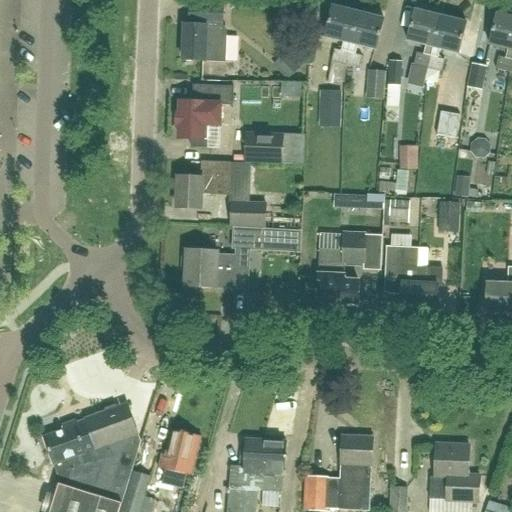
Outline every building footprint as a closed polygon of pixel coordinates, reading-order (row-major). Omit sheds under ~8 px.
[(222,26),(223,3),(191,1),(190,25),(184,25),(183,61),(221,63),(222,62),(223,60),(224,56),(224,53),(224,50),(222,47),(223,26),(222,26)] [(350,45),(358,13),(332,7),(325,38),(343,43),(340,52),(333,50),(330,62),(345,66),(350,45)] [(433,48),(440,17),(415,11),(407,42),(425,47),(423,56),(416,54),(413,66),(427,70),(433,48)] [(350,45),(345,66),(358,69),(361,57),(354,55),(356,46),(376,51),(384,20),(358,13),(350,45)] [(511,62),(511,18),(497,15),(489,46),(507,50),(504,59),(497,58),(494,70),(509,73),(511,62)] [(440,17),(433,48),(427,70),(441,73),(444,60),(437,59),(439,50),(458,55),(466,23),(440,17)] [(290,58),(278,70),(287,80),(300,68),(290,58)] [(400,87),(401,63),(388,62),(387,86),(400,87)] [(480,91),(486,68),(470,64),(465,88),(480,91)] [(382,101),(385,73),(367,72),(365,100),(382,101)] [(291,97),(292,84),(281,84),(281,97),(291,97)] [(233,107),(234,88),(193,86),(192,103),(181,103),(180,116),(177,116),(176,125),(180,125),(179,140),(191,140),(191,148),(207,149),(208,126),(219,126),(220,106),(233,107)] [(341,129),(342,93),(321,92),(320,128),(341,129)] [(441,113),(437,136),(455,139),(460,116),(441,113)] [(282,166),(283,135),(245,133),(244,164),(282,166)] [(471,145),(471,153),(476,159),(484,159),(490,154),(490,146),(485,141),(477,140),(471,145)] [(400,158),(400,170),(418,170),(417,158),(400,158)] [(201,195),(229,196),(231,164),(202,163),(201,179),(178,178),(176,208),(201,209),(201,195)] [(456,184),(455,197),(468,199),(469,186),(456,184)] [(366,210),(367,197),(333,196),(333,209),(366,210)] [(390,201),(389,222),(409,223),(410,202),(390,201)] [(233,228),(233,227),(262,228),(301,230),(301,213),(266,211),(266,204),(229,202),(228,227),(233,228)] [(439,203),(439,233),(459,234),(459,203),(439,203)] [(233,227),(233,228),(232,249),(261,251),(262,228),(233,227)] [(378,271),(379,237),(365,236),(344,235),(343,252),(319,251),(318,282),(322,283),(321,303),(357,305),(358,282),(344,281),(344,266),(363,266),(363,271),(378,271)] [(428,286),(429,269),(418,268),(419,249),(387,247),(384,293),(401,296),(402,285),(428,286)] [(218,253),(186,251),(186,255),(182,258),(181,269),(185,272),(184,288),(216,289),(216,286),(232,287),(232,290),(247,290),(248,266),(236,266),(236,257),(218,256),(218,253)] [(401,296),(400,306),(436,309),(438,287),(442,287),(443,270),(429,269),(428,286),(402,285),(401,296)] [(511,269),(509,269),(508,286),(487,285),(486,311),(511,312),(511,269)] [(50,511),(119,511),(141,443),(134,425),(127,406),(85,421),(86,422),(77,426),(84,446),(93,442),(97,454),(110,449),(113,458),(104,461),(99,478),(61,478),(61,479),(50,511)] [(84,446),(77,426),(76,422),(62,427),(64,432),(44,439),(53,464),(55,463),(61,479),(61,478),(99,478),(104,461),(113,458),(110,449),(97,454),(93,442),(84,446)] [(192,475),(201,438),(171,431),(165,456),(162,455),(159,468),(192,475)] [(363,511),(370,511),(373,438),(342,437),(340,480),(328,479),(328,478),(305,477),(303,511),(308,511),(326,511),(326,509),(338,510),(338,511),(363,511)] [(255,511),(256,491),(263,492),(264,478),(260,477),(261,470),(262,470),(263,457),(261,457),(262,441),(246,440),(245,445),(241,445),(240,456),(244,457),(244,469),(231,468),(230,490),(228,511),(255,511)] [(264,478),(263,492),(281,492),(283,471),(283,472),(286,442),(262,441),(261,457),(263,457),(262,470),(261,470),(260,477),(264,478)] [(431,478),(431,499),(447,500),(446,502),(478,504),(480,476),(468,476),(469,446),(436,445),(435,479),(431,478)] [(140,511),(150,478),(133,473),(120,511),(140,511)] [(488,502),(485,511),(501,511),(503,506),(488,502)]
